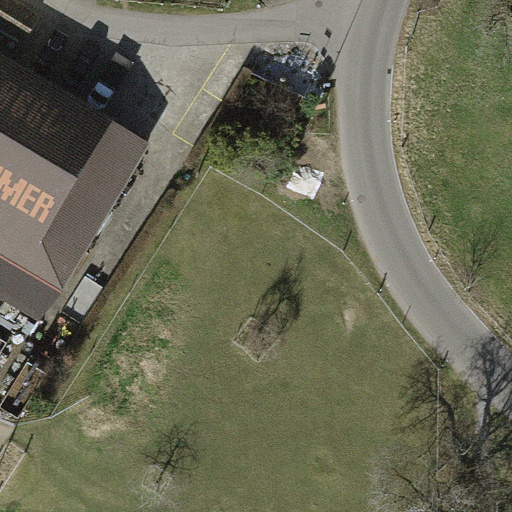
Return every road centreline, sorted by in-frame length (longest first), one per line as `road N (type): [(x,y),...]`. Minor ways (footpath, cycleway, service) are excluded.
road 1 (unclassified): [(369,26),(362,146),(376,202),(401,264),(474,364),(511,396)]
road 2 (unclassified): [(369,26),(205,32),(66,24),(35,0)]
road 3 (track): [(474,364),(500,511)]
